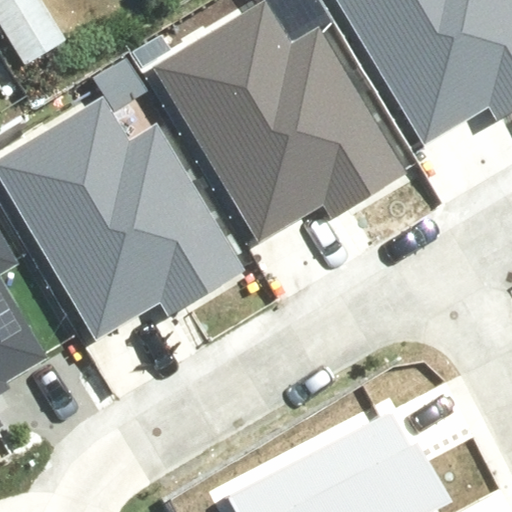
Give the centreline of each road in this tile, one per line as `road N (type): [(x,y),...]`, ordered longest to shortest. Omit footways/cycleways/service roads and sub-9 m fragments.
road 1 (residential): [(431,252),(127,433),(92,466),(71,511)]
road 2 (residential): [(511,408),(431,252)]
